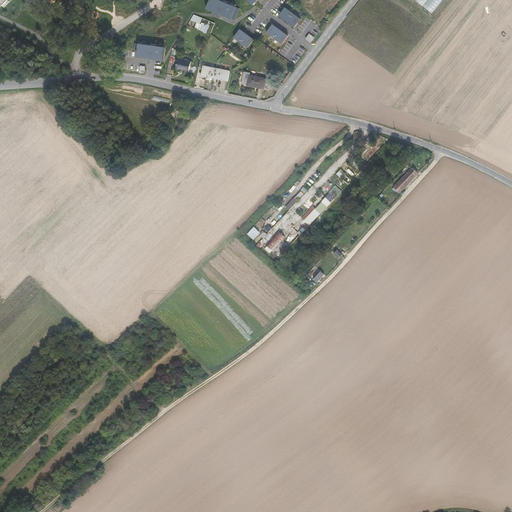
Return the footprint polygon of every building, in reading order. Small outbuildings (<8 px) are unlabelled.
[(219,0),(211,0),(207,9),(232,20),(237,8),(219,0)] [(415,0),(433,12),(442,0),(415,0)] [(286,8),(280,17),(295,28),(301,20),(286,8)] [(273,25),(267,33),(282,44),(288,36),(273,25)] [(241,30),(234,38),(247,48),(254,40),(241,30)] [(139,44),(137,57),(164,61),(165,48),(139,44)] [(187,76),(189,64),(177,62),(176,66),(175,66),(174,72),(179,73),(179,72),(183,73),(182,76),(187,76)] [(229,70),(202,65),(200,76),(227,81),(229,70)] [(245,73),(243,85),(266,89),(267,79),(251,76),(251,74),(245,73)] [(391,189),(394,192),(411,172),(409,170),(391,189)] [(415,175),(411,172),(394,192),(396,194),(415,175)] [(338,197),(343,192),(336,185),(331,190),(338,197)] [(291,209),(299,200),(296,197),(288,206),(291,209)] [(306,230),(328,206),(323,201),(316,209),(314,206),(302,218),(307,223),(304,227),(306,230)] [(265,222),(273,214),(270,211),(262,220),(265,222)] [(263,251),(264,252),(279,236),(277,235),(264,248),(265,250),(263,251)] [(284,241),(279,236),(264,252),(268,256),(270,254),(270,255),(284,241)] [(318,269),(311,275),(314,278),(320,272),(318,269)] [(320,275),(313,283),(315,285),(322,277),(320,275)]
